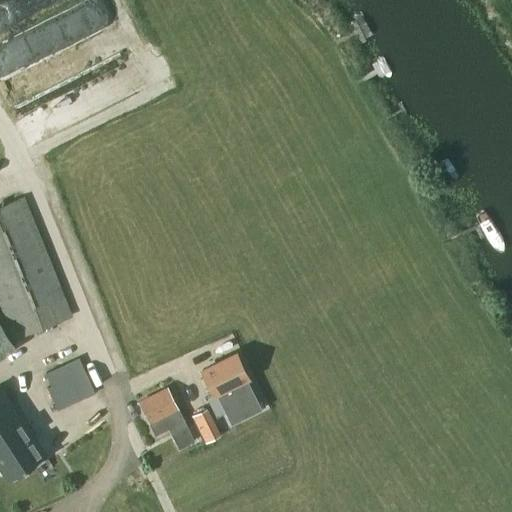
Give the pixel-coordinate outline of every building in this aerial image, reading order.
[(73,316),(25,196),(0,206),(0,305),(7,321),(15,318),(22,336),(72,316),(73,316)] [(0,358),(17,347),(0,322),(0,358)] [(248,377),(236,353),(202,370),(214,394),(216,393),(226,414),(234,410),(239,420),(261,409),(246,378),(248,377)] [(95,393),(79,358),(46,373),(51,385),(47,387),(58,410),(95,393)] [(0,465),(9,479),(45,455),(0,387),(0,465)] [(187,427),(179,409),(168,389),(140,403),(156,435),(174,426),(177,432),(187,427)] [(198,426),(210,420),(206,410),(193,416),(198,426)] [(209,482),(200,462),(170,474),(184,508),(208,499),(202,485),(209,482)]
